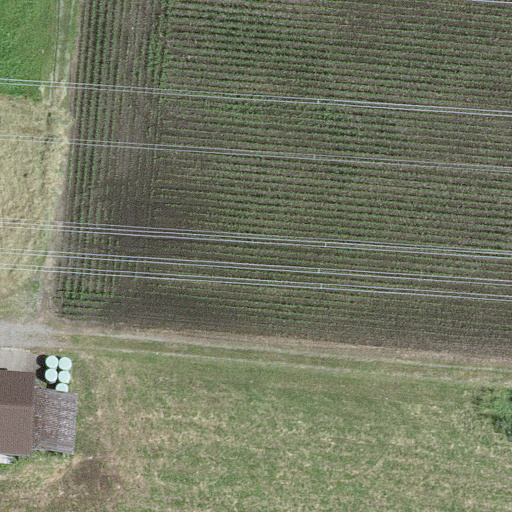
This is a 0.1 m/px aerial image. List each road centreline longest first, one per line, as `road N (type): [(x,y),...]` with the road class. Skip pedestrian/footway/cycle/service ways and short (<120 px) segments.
road 1 (track): [(511,384),(0,341)]
road 2 (track): [(19,344),(51,0)]
